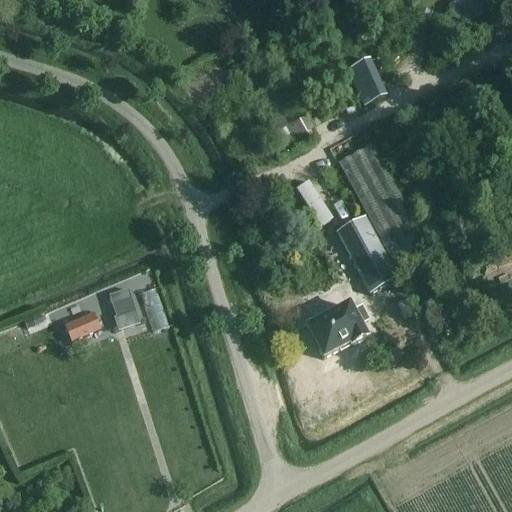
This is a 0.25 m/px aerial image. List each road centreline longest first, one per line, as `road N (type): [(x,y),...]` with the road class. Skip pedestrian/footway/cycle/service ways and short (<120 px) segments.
road 1 (unclassified): [(280,491),(194,207),(162,148),(111,101),(0,59)]
road 2 (unclassified): [(280,491),(511,366)]
